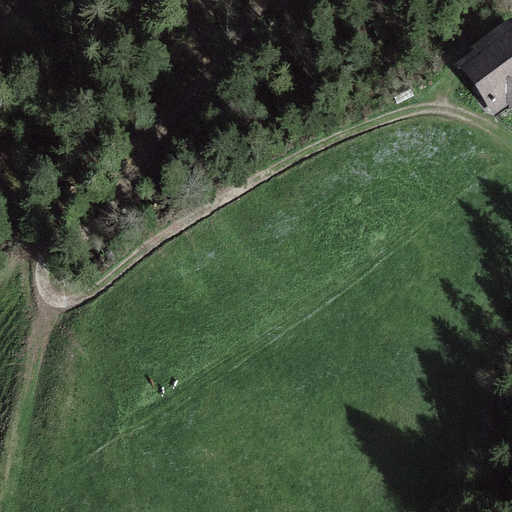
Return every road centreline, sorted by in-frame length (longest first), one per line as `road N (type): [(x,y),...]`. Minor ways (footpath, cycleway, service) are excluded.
road 1 (track): [(269,0),(113,208),(49,256),(43,286),(50,298),(87,295),(190,217),(369,121),(438,109),(476,117)]
road 2 (track): [(50,298),(5,511)]
